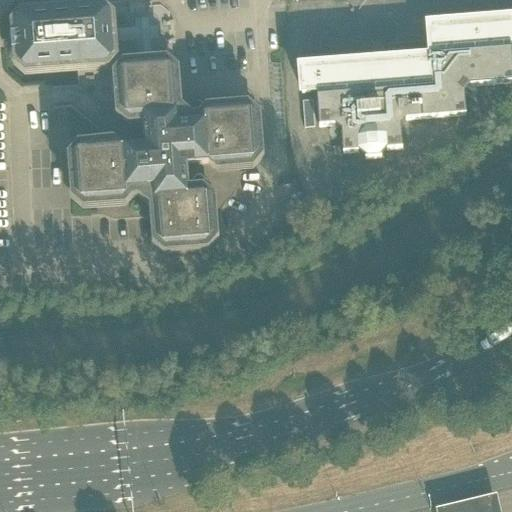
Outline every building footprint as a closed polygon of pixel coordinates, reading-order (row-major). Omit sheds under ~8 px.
[(17,65),(25,72),(105,66),(107,63),(112,57),(111,42),(105,42),(104,33),(110,33),(109,18),(101,10),(21,17),(14,25),(15,40),(20,40),(23,42),(23,46),(20,49),(16,50),(17,65)] [(374,60),(373,63),(299,69),(301,95),(309,94),(316,100),(318,129),(334,128),(340,134),(342,156),(357,154),(364,160),(364,161),(380,160),(380,159),(386,152),(401,151),(399,128),(405,121),(465,117),(463,95),(469,88),(511,84),(511,77),(510,52),(511,49),(511,19),(427,26),(430,59),(384,62),(382,59),(374,60)] [(288,141),(283,64),(270,65),(276,142),(288,141)] [(80,150),(72,159),(75,198),(84,205),(122,202),(129,193),(128,179),(138,178),(139,193),(146,199),(153,198),(157,242),(166,250),(204,247),(212,238),(209,201),(200,193),(187,194),(187,189),(185,167),(208,165),(212,169),(250,166),(257,157),(254,118),(245,110),(207,113),(200,122),(201,137),(191,137),(190,123),(175,110),(172,70),(164,65),(124,68),(118,75),(121,122),(122,128),(123,140),(117,147),(80,150)] [(502,511),(499,501),(453,511),(502,511)]
